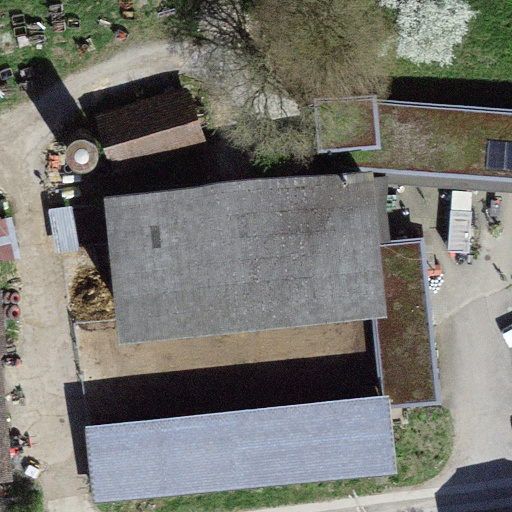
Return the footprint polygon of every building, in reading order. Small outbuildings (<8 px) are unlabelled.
[(511,107),(337,96),(333,159),(511,171),(511,107)] [(189,97),(97,122),(113,179),(205,154),(189,97)] [(440,405),(424,241),(369,246),(362,174),(104,199),(116,321),(378,295),(389,410),(440,405)] [(0,488),(16,487),(0,323),(0,488)] [(389,410),(85,440),(91,504),(396,475),(389,410)]
